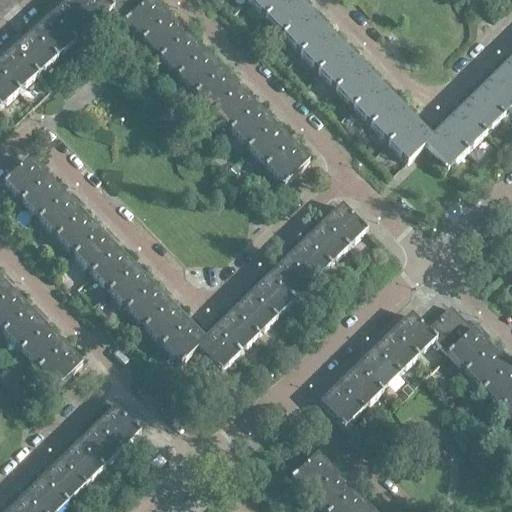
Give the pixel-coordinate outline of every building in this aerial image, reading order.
[(112,12),(104,3),(101,0),(74,0),(70,4),(93,29),(111,13),(112,12)] [(150,3),(146,0),(101,0),(104,3),(112,12),(111,13),(125,27),(150,3)] [(266,22),(289,0),(253,0),(249,4),(266,22)] [(284,40),(308,16),(292,0),(289,0),(266,22),(284,40)] [(143,45),(167,22),(150,3),(125,27),(143,45)] [(93,29),(70,4),(51,20),(74,46),(93,29)] [(302,58),(326,34),(308,16),(284,40),(302,58)] [(74,46),(51,20),(33,37),(55,63),(74,46)] [(160,63),(185,40),(167,22),(143,45),(160,63)] [(319,76),(344,52),(338,47),(326,34),(302,58),(319,76)] [(55,63),(33,37),(14,54),(37,80),(55,63)] [(178,81),(203,58),(185,40),(160,63),(178,81)] [(337,94),(361,71),(344,52),(319,76),(337,94)] [(37,80),(14,54),(0,66),(0,76),(18,96),(37,80)] [(196,100),(220,76),(203,58),(178,81),(196,100)] [(511,63),(496,79),(511,95),(511,63)] [(354,112),(379,89),(361,71),(337,94),(354,112)] [(0,112),(18,96),(0,76),(0,112)] [(213,118),(238,94),(220,76),(196,100),(213,118)] [(511,111),(511,95),(496,79),(478,97),(502,121),(511,111)] [(372,131),(396,107),(379,89),(354,112),(372,131)] [(231,136),(255,112),(238,94),(213,118),(231,136)] [(502,121),(478,97),(460,114),(484,139),(502,121)] [(389,149),(414,125),(396,107),(372,131),(389,149)] [(248,154),(273,130),(255,112),(231,136),(248,154)] [(484,139),(460,114),(454,120),(442,132),(466,157),(484,139)] [(432,143),(431,142),(414,125),(389,149),(407,167),(424,151),(424,150),(432,143)] [(266,172),(290,148),(273,130),(248,154),(266,172)] [(466,157),(442,132),(431,142),(432,143),(424,150),(424,151),(447,175),(466,157)] [(284,191),(309,166),(307,165),(290,148),(266,172),(284,191)] [(22,206),(46,183),(29,165),(30,165),(28,164),(7,184),(7,183),(2,188),(4,189),(5,189),(22,206)] [(40,224),(64,201),(51,188),(47,183),(46,183),(22,206),(40,224)] [(57,242),(82,219),(76,213),(69,206),(64,201),(40,224),(57,242)] [(367,235),(363,231),(362,231),(342,210),(340,212),(323,229),(347,253),(365,236),(366,237),(367,235)] [(75,261),(99,237),(82,219),(57,242),(75,261)] [(347,253),(323,229),(305,246),(329,271),(347,253)] [(92,279),(117,255),(107,245),(99,237),(75,261),(92,279)] [(329,271),(305,246),(286,264),(310,289),(329,271)] [(110,297),(134,273),(123,261),(117,255),(92,279),(110,297)] [(310,289),(286,264),(283,268),(269,281),(293,306),(310,289)] [(127,315),(152,291),(134,273),(110,297),(127,315)] [(293,306),(269,281),(264,287),(251,299),(275,324),(293,306)] [(0,306),(11,296),(0,284),(0,306)] [(145,333),(169,309),(163,303),(152,291),(127,315),(145,333)] [(0,334),(4,338),(28,314),(11,296),(0,306),(0,334)] [(275,324),(251,299),(233,317),(257,341),(275,324)] [(162,351),(187,327),(169,309),(145,333),(162,351)] [(448,359),(473,335),(450,312),(426,335),(435,345),(434,345),(448,359)] [(21,356),(46,332),(28,314),(4,338),(21,356)] [(257,341),(233,317),(215,334),(239,359),(257,341)] [(435,345),(426,335),(411,319),(410,320),(410,321),(392,338),(416,362),(434,345),(435,345)] [(205,345),(204,345),(187,327),(162,351),(181,370),(197,353),(205,345)] [(39,374),(63,350),(46,332),(21,356),(39,374)] [(239,359),(215,334),(204,345),(205,345),(197,353),(216,373),(220,377),(239,359)] [(466,377),(490,354),(473,335),(448,359),(466,377)] [(416,362),(392,338),(374,355),(398,380),(416,362)] [(57,393),(82,369),(80,367),(63,350),(39,374),(57,393)] [(483,395),(508,372),(490,354),(466,377),(483,395)] [(398,380),(374,355),(356,373),(380,397),(398,380)] [(501,414),(511,402),(511,375),(508,372),(483,395),(501,414)] [(380,397),(356,373),(338,390),(362,415),(380,397)] [(362,415),(338,390),(321,407),(319,408),(344,433),(362,415)] [(511,425),(511,402),(501,414),(511,425)] [(140,437),(136,433),(135,434),(115,412),(113,414),(96,431),(120,455),(138,438),(139,439),(140,437)] [(120,455),(96,431),(78,448),(102,473),(120,455)] [(102,473),(78,448),(60,466),(84,490),(102,473)] [(309,502),(334,478),(317,461),(316,459),(295,480),(295,479),(290,484),(292,485),(292,484),(309,502)] [(84,490),(60,466),(42,484),(66,508),(84,490)] [(319,511),(335,511),(352,496),(334,478),(309,502),(319,511)] [(61,511),(66,508),(42,484),(24,501),(34,511),(61,511)] [(366,511),(352,496),(335,511),(366,511)] [(34,511),(24,501),(13,511),(34,511)]
